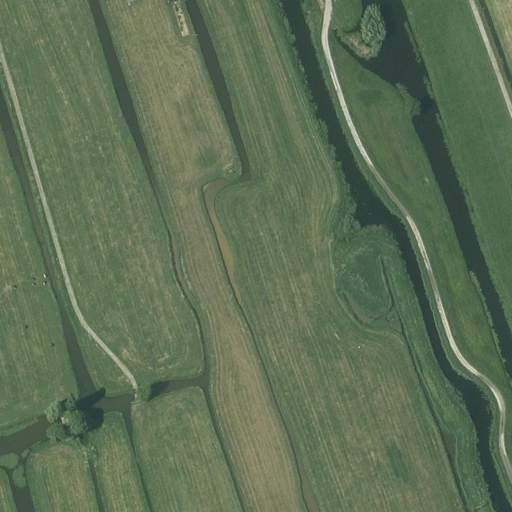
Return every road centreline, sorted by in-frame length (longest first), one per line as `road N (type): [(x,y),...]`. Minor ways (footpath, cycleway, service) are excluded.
road 1 (track): [(144,423),(128,375),(81,323),(0,51)]
road 2 (track): [(511,113),(470,0)]
